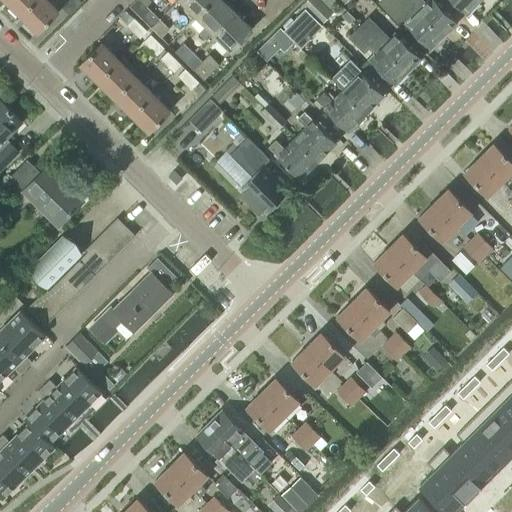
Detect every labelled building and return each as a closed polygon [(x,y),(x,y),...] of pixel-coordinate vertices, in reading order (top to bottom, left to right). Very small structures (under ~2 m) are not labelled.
[(34,0),(5,0),(20,15),(34,0)] [(34,0),(20,15),(37,31),(58,10),(48,0),(34,0)] [(69,14),(82,1),(80,0),(68,0),(61,7),(69,14)] [(159,18),(141,0),(134,0),(129,5),(150,26),(159,18)] [(180,0),(195,15),(209,0),(180,0)] [(212,31),(233,10),(223,0),(209,0),(195,15),(206,25),(199,32),(206,38),(212,31)] [(333,12),(329,8),(336,0),(335,0),(304,0),(302,3),(322,23),(333,12)] [(409,0),(379,0),(397,19),(403,14),(408,19),(406,22),(431,47),(443,34),(409,0)] [(409,0),(443,34),(456,22),(433,0),(427,0),(426,2),(423,0),(409,0)] [(477,0),(455,0),(466,11),(477,0)] [(230,49),(246,34),(252,28),(233,10),(212,31),(230,49)] [(302,11),(284,29),(293,38),(301,46),(319,28),(302,11)] [(133,17),(126,24),(140,38),(147,30),(133,17)] [(395,33),(390,38),(369,17),(362,24),(407,70),(420,58),(395,33)] [(159,18),(150,26),(161,37),(170,28),(159,18)] [(395,82),(407,70),(362,24),(350,36),(364,50),(369,46),(375,52),(370,57),(395,82)] [(279,29),(270,38),(283,52),(293,42),(279,29)] [(157,54),(164,47),(150,33),(143,41),(157,54)] [(97,80),(119,58),(102,42),(80,63),(97,80)] [(184,60),(193,51),(185,43),(182,42),(175,50),(184,60)] [(174,71),(181,64),(167,50),(160,58),(174,71)] [(193,51),(184,60),(204,79),(219,64),(209,53),(202,60),(193,51)] [(114,97),(136,75),(119,58),(97,80),(114,97)] [(350,58),(334,73),(331,77),(342,89),(366,112),(368,109),(370,111),(377,104),(375,102),(384,94),(360,71),(362,69),(350,58)] [(317,72),(326,81),(331,77),(334,73),(325,64),(317,72)] [(191,89),(199,81),(185,67),(177,75),(191,89)] [(131,114),(153,92),(136,75),(114,97),(131,114)] [(363,114),(366,112),(342,89),(332,99),(323,91),(316,98),(324,106),(324,107),(347,130),(356,121),(358,123),(365,116),(363,114)] [(170,109),(153,92),(131,114),(148,131),(170,109)] [(201,132),(223,110),(210,97),(188,119),(201,132)] [(22,121),(0,98),(0,169),(19,151),(6,137),(22,121)] [(261,110),(270,119),(277,111),(269,103),(261,110)] [(295,136),(318,159),(336,141),(313,118),(304,110),(297,117),(305,126),(295,136)] [(279,128),(283,124),(286,120),(277,111),(270,119),(279,128)] [(300,177),(318,159),(295,136),(284,147),(276,138),(268,146),(277,154),(300,177)] [(269,159),(247,137),(230,153),(252,175),(241,186),(243,187),(247,191),(242,195),(259,212),(264,208),(266,211),(270,207),(272,209),(278,203),(276,201),(287,191),(262,166),(269,159)] [(479,157),(502,180),(511,170),(511,160),(493,142),(479,157)] [(488,195),(502,180),(479,157),(464,171),(488,195)] [(41,171),(28,159),(27,158),(10,175),(24,189),(22,190),(58,225),(84,200),(48,164),(41,171)] [(434,202),(457,225),(472,211),(448,187),(434,202)] [(442,240),(457,225),(434,202),(419,216),(442,240)] [(117,216),(109,225),(127,243),(135,234),(119,218),(117,216)] [(109,225),(101,233),(119,251),(127,243),(109,225)] [(430,249),(425,254),(403,232),(388,247),(412,270),(419,278),(439,258),(430,249)] [(486,254),(493,247),(478,232),(470,239),(486,254)] [(93,240),(93,241),(111,258),(119,251),(101,233),(93,240)] [(81,252),(64,235),(29,269),(47,286),(81,252)] [(478,262),(486,254),(470,239),(463,246),(478,262)] [(93,241),(85,249),(88,251),(103,266),(111,258),(93,241)] [(397,285),(412,270),(388,247),(374,262),(397,285)] [(88,251),(80,258),(96,274),(103,266),(88,251)] [(511,254),(501,266),(511,277),(511,254)] [(173,293),(167,287),(177,277),(157,257),(147,267),(151,271),(113,309),(110,306),(90,326),(105,342),(118,330),(114,326),(122,319),(134,331),(173,293)] [(80,258),(72,266),(88,282),(96,274),(80,258)] [(72,266),(64,274),(80,290),(88,282),(72,266)] [(64,274),(56,282),(72,298),(80,290),(64,274)] [(56,282),(48,290),(64,305),(72,298),(56,282)] [(418,291),(433,306),(441,299),(425,284),(418,291)] [(385,322),(381,318),(390,310),(366,286),(352,300),(379,328),(385,322)] [(46,288),(38,296),(43,300),(47,305),(52,309),(56,313),(64,305),(48,290),(46,288)] [(38,296),(27,307),(32,311),(43,300),(38,296)] [(43,300),(32,311),(36,316),(47,305),(43,300)] [(379,329),(379,328),(352,300),(337,315),(360,339),(369,330),(375,336),(381,330),(379,329)] [(47,305),(36,316),(41,320),(52,309),(47,305)] [(407,332),(417,322),(418,321),(403,307),(393,317),(407,332)] [(0,378),(4,375),(14,365),(21,373),(26,367),(32,361),(25,354),(33,346),(46,334),(21,309),(8,322),(0,329),(0,378)] [(52,309),(41,320),(45,325),(56,313),(52,309)] [(404,352),(411,346),(396,330),(389,337),(404,352)] [(306,346),(330,369),(345,355),(321,331),(306,346)] [(96,350),(79,333),(66,345),(83,362),(96,350)] [(405,352),(404,352),(389,337),(381,345),(396,360),(405,352)] [(315,384),(330,369),(306,346),(292,360),(315,384)] [(503,346),(495,355),(501,361),(509,352),(503,346)] [(495,355),(486,363),(492,369),(501,361),(495,355)] [(372,385),(381,376),(366,361),(357,371),(372,385)] [(28,414),(25,418),(29,422),(49,442),(50,441),(53,439),(65,426),(71,421),(76,417),(81,412),(80,412),(91,401),(102,390),(77,366),(66,376),(57,386),(50,379),(44,385),(38,390),(45,397),(41,402),(28,414)] [(474,375),(466,384),(472,389),(480,381),(474,375)] [(261,391),(285,414),(299,400),(276,376),(261,391)] [(358,399),(366,391),(351,376),(343,383),(358,398),(358,399)] [(352,405),(358,398),(343,383),(336,390),(352,405)] [(466,384),(457,392),(463,398),(472,389),(466,384)] [(270,429),(285,414),(261,391),(247,405),(270,429)] [(366,391),(358,399),(365,405),(372,397),(366,391)] [(511,401),(507,396),(493,411),(511,429),(511,401)] [(446,404),(437,412),(443,418),(451,410),(446,404)] [(264,450),(244,431),(222,409),(209,421),(251,463),(264,450)] [(511,429),(493,411),(479,425),(509,456),(511,453),(511,429)] [(437,412),(428,421),(434,427),(443,418),(437,412)] [(251,463),(209,421),(196,434),(218,456),(221,454),(244,477),(254,467),(251,463)] [(298,428),(313,444),(321,436),(306,421),(298,428)] [(0,494),(1,496),(2,497),(13,486),(24,476),(29,472),(34,467),(33,467),(44,456),(55,445),(50,441),(49,442),(29,422),(19,431),(10,441),(3,434),(0,436),(0,494)] [(479,425),(464,439),(495,471),(509,456),(479,425)] [(319,450),(313,444),(298,428),(291,435),(306,450),(307,450),(313,456),(319,450)] [(417,433),(408,441),(414,447),(422,438),(417,433)] [(464,439),(449,454),(480,485),(495,471),(464,439)] [(393,446),(384,455),(390,461),(399,452),(393,446)] [(170,465),(193,489),(208,474),(184,451),(170,465)] [(449,454),(435,468),(466,499),(480,485),(449,454)] [(179,503),(193,489),(170,465),(155,480),(179,503)] [(435,468),(420,483),(448,511),(453,511),(466,499),(435,468)] [(237,487),(223,472),(213,482),(228,497),(237,487)] [(377,472),(369,480),(375,486),(383,477),(377,472)] [(318,493),(300,475),(282,494),(300,511),(318,493)] [(369,480),(360,488),(366,494),(375,486),(369,480)] [(297,511),(279,494),(268,504),(275,511),(297,511)] [(216,511),(227,511),(229,510),(214,495),(207,502),(216,511)] [(123,511),(152,511),(138,497),(123,511)] [(434,511),(420,497),(404,511),(434,511)] [(201,511),(216,511),(207,502),(199,509),(201,511)]
